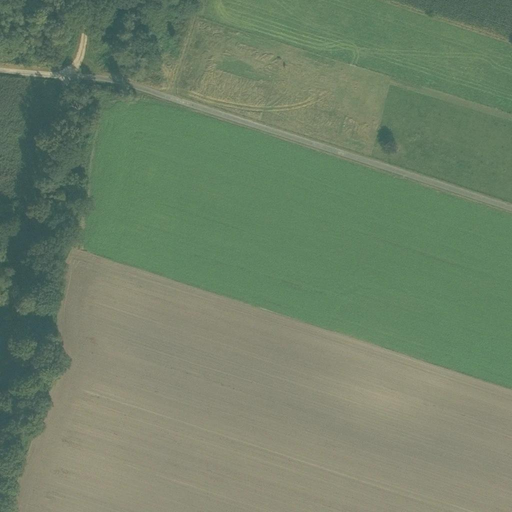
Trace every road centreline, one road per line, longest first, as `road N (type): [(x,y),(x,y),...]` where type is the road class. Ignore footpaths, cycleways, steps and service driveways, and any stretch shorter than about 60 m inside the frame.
road 1 (track): [(511,209),(116,80),(0,71)]
road 2 (track): [(64,76),(0,391)]
